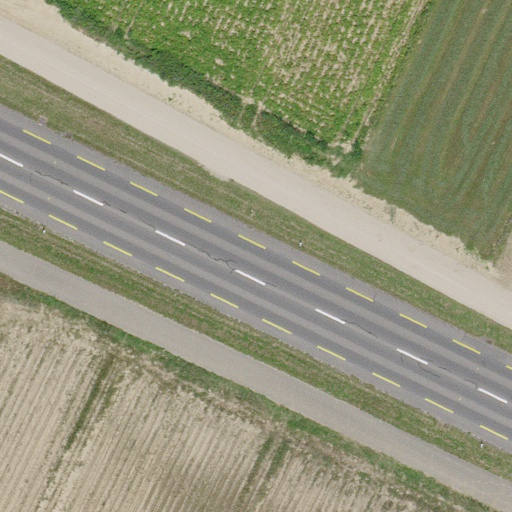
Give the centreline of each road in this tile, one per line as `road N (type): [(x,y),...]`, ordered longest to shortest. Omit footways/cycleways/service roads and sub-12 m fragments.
road 1 (track): [(511,314),(0,37)]
road 2 (primary): [(0,150),(511,399)]
